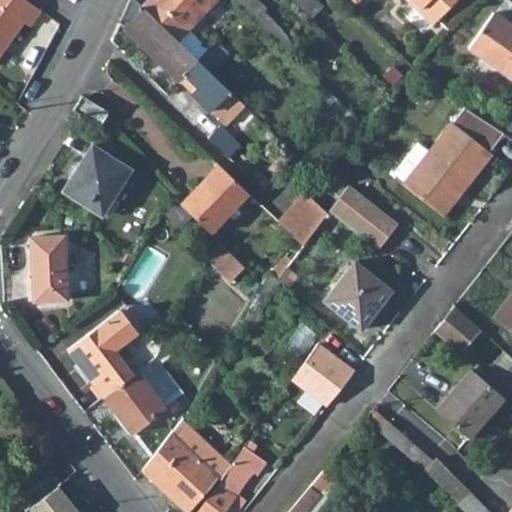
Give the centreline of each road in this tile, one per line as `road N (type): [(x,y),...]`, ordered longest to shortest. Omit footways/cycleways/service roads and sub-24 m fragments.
road 1 (residential): [(511,200),(259,511)]
road 2 (tertiary): [(101,0),(0,185)]
road 3 (tertiary): [(132,511),(0,348)]
